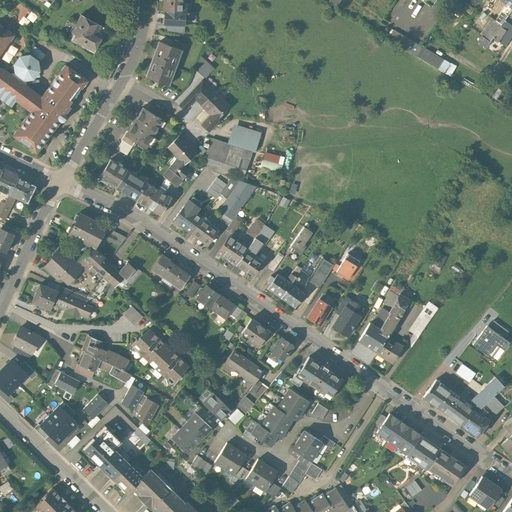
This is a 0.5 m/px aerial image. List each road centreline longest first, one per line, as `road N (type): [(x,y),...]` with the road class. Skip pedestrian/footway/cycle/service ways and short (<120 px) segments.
road 1 (residential): [(58,182),(118,208),(376,380)]
road 2 (residential): [(376,380),(342,430),(303,423),(272,457),(228,434),(207,453)]
road 3 (residential): [(58,182),(123,77),(141,39),(145,0)]
road 4 (residential): [(376,380),(511,476)]
road 5 (residential): [(103,511),(0,411)]
road 6 (residential): [(0,307),(58,182)]
